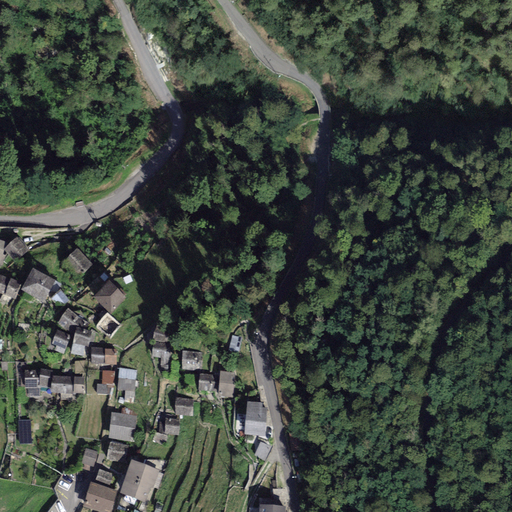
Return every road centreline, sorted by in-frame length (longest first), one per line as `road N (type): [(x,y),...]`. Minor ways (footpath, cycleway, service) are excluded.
road 1 (unclassified): [(221,0),(267,57),(312,83),(325,107),(317,222),(263,338),(295,511)]
road 2 (unclassified): [(0,220),(66,221),(99,210),(144,178),(174,139),(169,100),(118,0)]
road 3 (unclassified): [(439,511),(429,447),(433,377),(453,327),(511,255)]
